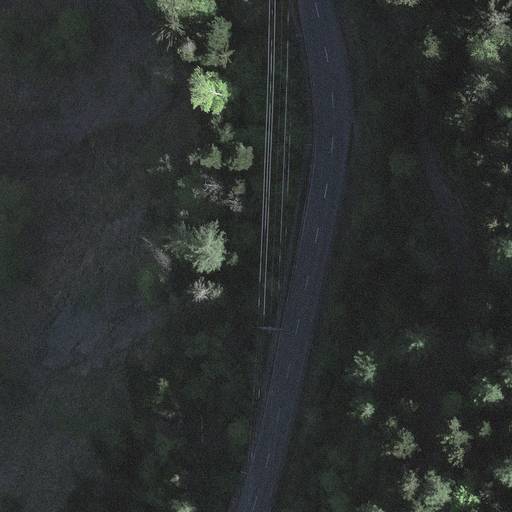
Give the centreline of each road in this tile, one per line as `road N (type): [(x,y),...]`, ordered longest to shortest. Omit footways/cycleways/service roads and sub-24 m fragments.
road 1 (track): [(391,0),(458,264),(451,345),(423,438),(430,511)]
road 2 (tertiary): [(313,0),(329,81),(331,158),(288,372),(249,511)]
